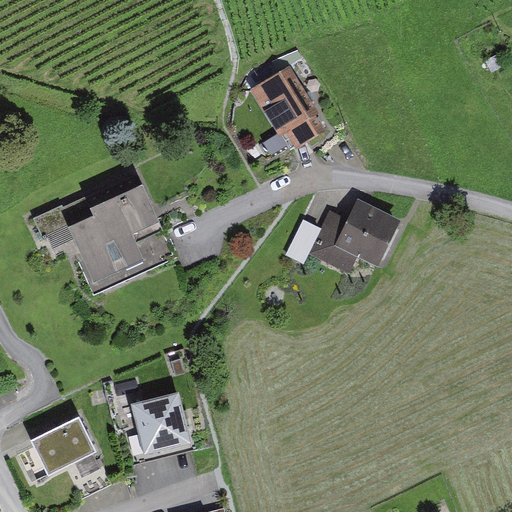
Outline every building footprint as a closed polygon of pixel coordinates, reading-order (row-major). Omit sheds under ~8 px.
[(322,131),(286,71),(248,94),(284,154),(322,131)] [(74,214),(78,224),(60,232),(85,288),(136,265),(123,236),(141,228),(125,192),(74,214)] [(398,224),(354,198),(344,215),(337,211),(312,252),(350,274),(357,263),(370,271),(398,224)] [(288,255),(307,262),(322,226),(304,218),(288,255)] [(189,441),(176,390),(134,401),(146,451),(189,441)] [(104,455),(85,413),(21,443),(40,485),(104,455)]
